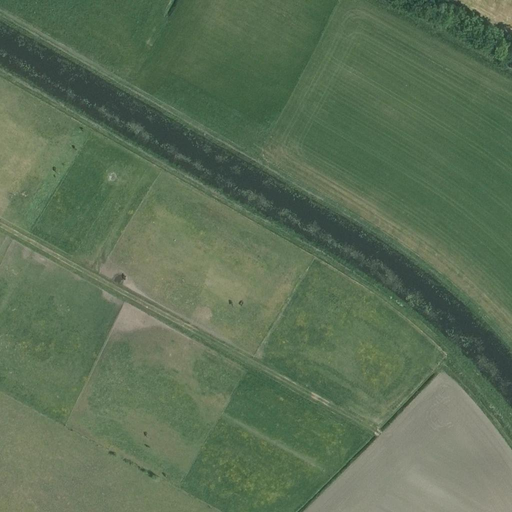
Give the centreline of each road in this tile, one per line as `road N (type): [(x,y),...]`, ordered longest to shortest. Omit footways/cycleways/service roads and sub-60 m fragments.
road 1 (track): [(0,15),(412,256),(511,346)]
road 2 (track): [(0,224),(381,435)]
road 3 (unclassified): [(400,0),(511,61)]
